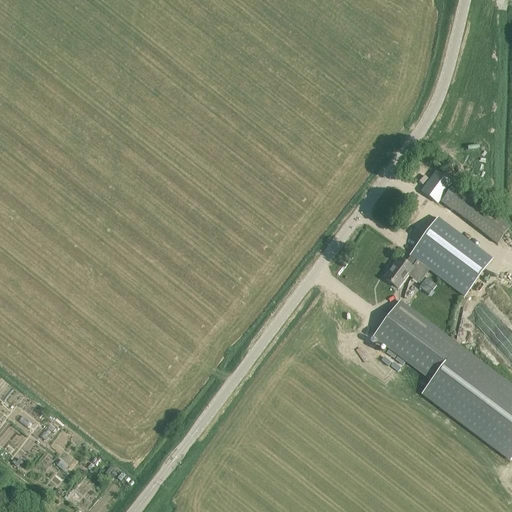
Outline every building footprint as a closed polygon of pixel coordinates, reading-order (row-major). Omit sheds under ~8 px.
[(452,185),(436,173),(421,192),(438,204),(452,185)] [(465,195),(452,185),(440,201),(453,211),(465,195)] [(510,229),(503,223),(492,215),(495,212),(487,205),(472,225),(498,245),(510,229)] [(438,219),(410,256),(429,270),(464,297),(492,260),(438,219)] [(400,259),(385,279),(397,289),(408,275),(419,283),(429,270),(410,256),(405,263),(400,259)] [(374,337),(432,381),(423,394),(511,460),(511,458),(511,387),(399,303),(374,337)] [(110,467),(104,474),(108,477),(113,470),(110,467)]
